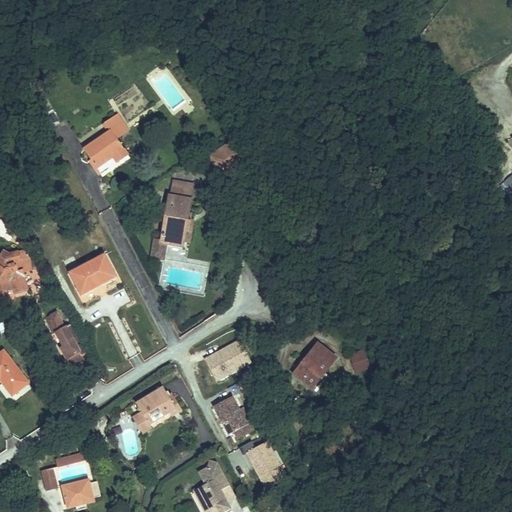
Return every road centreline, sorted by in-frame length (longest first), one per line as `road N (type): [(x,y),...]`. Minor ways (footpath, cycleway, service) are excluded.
road 1 (residential): [(0,456),(252,291)]
road 2 (unknown): [(177,340),(109,208)]
